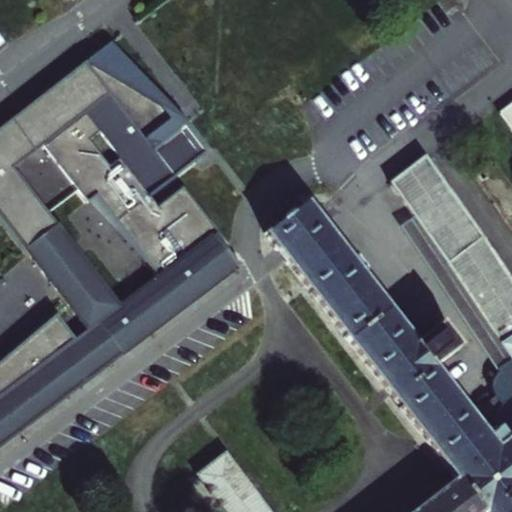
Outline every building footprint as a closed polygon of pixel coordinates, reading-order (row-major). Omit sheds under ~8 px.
[(264,105),(280,95),(245,43),(229,54),(264,105)] [(511,511),(511,293),(451,208),(417,162),(384,188),(408,221),(511,360),(511,374),(504,380),(499,384),(494,405),(502,416),(479,434),(432,371),(456,352),(437,330),(413,348),(304,207),(262,239),(452,489),(421,511),(258,511),(219,460),(191,481),(214,511),(0,511),(0,450),(239,270),(181,198),(155,216),(146,204),(203,161),(181,131),(171,137),(105,50),(79,70),(0,130),(0,227),(82,336),(70,346),(51,321),(32,335),(38,343),(0,371),(0,511),(511,511)] [(511,106),(501,113),(511,129),(511,106)] [(469,172),(473,178),(493,166),(489,159),(469,172)] [(511,194),(493,166),(473,178),(509,232),(511,230),(511,194)] [(511,374),(511,360),(408,221),(396,232),(504,380),(511,374)]
